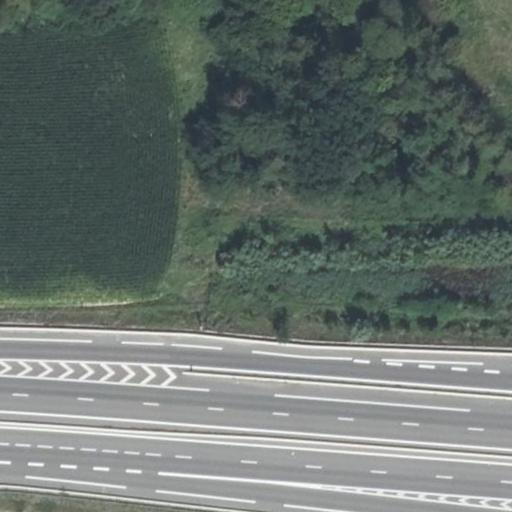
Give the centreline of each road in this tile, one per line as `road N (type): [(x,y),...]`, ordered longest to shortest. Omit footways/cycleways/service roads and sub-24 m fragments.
road 1 (trunk): [(0,444),(511,484)]
road 2 (trunk): [(511,433),(0,394)]
road 3 (trunk): [(511,384),(0,349)]
road 4 (trunk): [(0,461),(407,511)]
